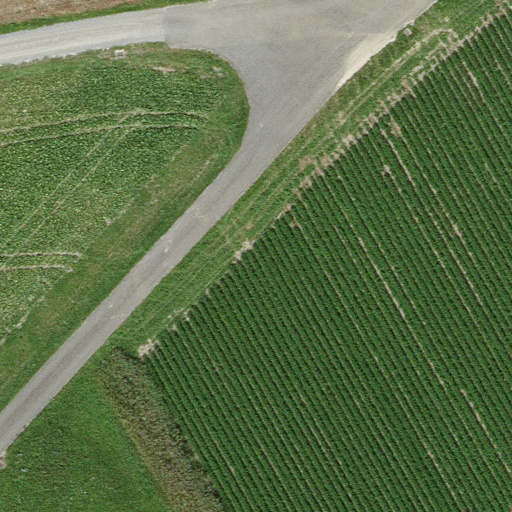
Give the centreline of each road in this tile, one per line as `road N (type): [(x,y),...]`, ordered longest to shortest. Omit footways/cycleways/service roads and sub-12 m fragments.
road 1 (track): [(397,0),(0,443)]
road 2 (track): [(338,0),(0,56)]
